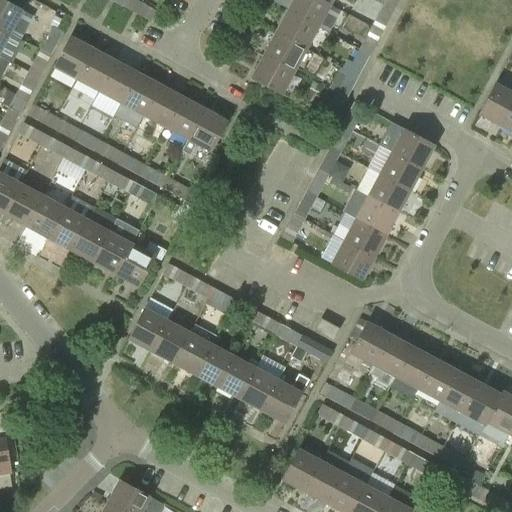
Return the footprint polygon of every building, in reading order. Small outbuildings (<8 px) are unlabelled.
[(0,0),(0,28),(11,35),(23,12),(0,0)] [(109,0),(113,2),(127,9),(131,0),(109,0)] [(155,12),(134,0),(131,0),(127,9),(131,12),(136,15),(150,22),(155,12)] [(332,5),(322,0),(293,0),(288,10),(319,27),(332,5)] [(398,0),(385,0),(383,4),(393,10),(398,0)] [(393,10),(383,4),(370,28),(380,34),(393,10)] [(319,27),(288,10),(276,32),(308,49),(319,27)] [(62,33),(57,30),(51,27),(39,50),(50,56),(62,33)] [(0,54),(11,35),(0,28),(0,54)] [(380,34),(370,28),(358,51),(368,56),(380,34)] [(308,49),(276,32),(264,55),(295,72),(308,49)] [(52,68),(75,80),(92,49),(69,37),(52,68)] [(92,49),(75,80),(98,92),(114,61),(92,49)] [(38,78),(50,56),(39,50),(27,72),(38,78)] [(368,56),(358,51),(352,62),(346,59),(341,70),(346,72),(346,73),(356,78),(368,56)] [(282,97),(295,72),(264,55),(250,80),(282,97)] [(114,61),(98,92),(120,104),(137,73),(114,61)] [(26,100),(38,78),(27,72),(15,95),(26,100)] [(137,73),(120,104),(142,116),(159,85),(137,73)] [(355,80),(345,74),(334,96),(344,101),(355,80)] [(478,115),(500,126),(511,103),(511,93),(495,84),(478,115)] [(159,85),(142,116),(165,128),(182,97),(159,85)] [(14,123),(26,100),(15,95),(3,117),(14,123)] [(332,122),(344,101),(334,96),(322,117),(332,122)] [(182,97),(165,128),(188,140),(204,109),(182,97)] [(353,102),(341,125),(352,131),(364,108),(353,102)] [(511,133),(511,103),(500,126),(511,133)] [(27,116),(50,129),(56,118),(32,105),(27,116)] [(227,122),(204,109),(188,140),(181,152),(190,157),(196,145),(210,153),(227,122)] [(0,143),(2,145),(14,123),(3,117),(0,123),(0,143)] [(56,118),(50,129),(74,142),(80,131),(78,130),(81,124),(67,117),(64,122),(56,118)] [(18,133),(41,146),(47,136),(23,123),(18,133)] [(435,146),(403,129),(403,130),(391,123),(379,146),(391,152),(422,169),(435,146)] [(340,153),(352,131),(341,125),(329,147),(340,153)] [(98,154),(104,144),(80,131),(74,142),(98,154)] [(66,159),(71,149),(47,136),(41,146),(36,155),(48,162),(54,153),(66,159)] [(122,167),(128,157),(104,144),(98,154),(122,167)] [(328,175),(340,153),(329,147),(322,161),(317,169),(328,175)] [(71,149),(66,159),(90,172),(95,162),(71,149)] [(422,169),(391,152),(386,161),(379,176),(410,192),(422,169)] [(146,180),(152,169),(128,157),(122,167),(146,180)] [(0,166),(0,213),(3,215),(20,184),(26,172),(3,160),(0,166)] [(95,162),(90,172),(114,185),(119,175),(95,162)] [(170,193),(175,182),(152,169),(146,180),(170,193)] [(316,197),(328,175),(317,169),(305,192),(316,197)] [(368,197),(399,214),(410,192),(379,176),(368,170),(357,191),(368,197)] [(119,175),(114,185),(138,198),(143,188),(119,175)] [(199,195),(175,182),(170,193),(193,206),(199,195)] [(25,227),(42,196),(20,184),(3,215),(25,227)] [(138,198),(153,207),(158,196),(143,188),(138,198)] [(303,219),(316,197),(305,192),(293,214),(303,219)] [(42,196),(25,227),(48,239),(64,208),(42,196)] [(72,196),(64,208),(48,239),(69,251),(86,220),(93,208),(72,196)] [(399,214),(368,197),(355,220),(386,237),(399,214)] [(182,209),(174,205),(169,215),(186,224),(195,207),(185,202),(182,209)] [(291,242),(303,219),(293,214),(281,237),(291,242)] [(86,220),(69,251),(92,263),(109,233),(86,220)] [(386,237),(355,220),(344,242),(375,259),(386,237)] [(109,233),(92,263),(115,276),(131,245),(109,233)] [(362,282),(375,259),(344,242),(332,265),(362,282)] [(148,245),(145,252),(131,245),(115,276),(137,288),(154,258),(160,261),(165,254),(148,245)] [(162,275),(185,287),(191,276),(168,264),(162,275)] [(191,276),(185,287),(207,299),(213,289),(202,282),(191,276)] [(230,311),(236,301),(213,289),(207,299),(202,309),(222,320),(227,310),(230,311)] [(253,323),(259,313),(236,301),(230,311),(253,323)] [(127,340),(150,353),(167,323),(144,310),(127,340)] [(276,336),(281,325),(259,313),(253,323),(276,336)] [(338,329),(320,319),(314,331),(332,341),(338,329)] [(167,323),(150,353),(172,365),(189,335),(167,323)] [(350,354),(370,365),(387,335),(366,324),(350,354)] [(298,348),(304,337),(281,325),(276,336),(298,348)] [(189,335),(172,365),(195,377),(211,347),(214,342),(205,337),(203,342),(189,335)] [(387,335),(370,365),(392,377),(409,347),(387,335)] [(304,337),(298,348),(292,358),(302,364),(308,353),(326,363),(331,352),(304,337)] [(211,347),(195,377),(217,389),(233,359),(211,347)] [(409,347),(392,377),(415,389),(431,358),(409,347)] [(437,401),(453,370),(431,358),(415,389),(437,401)] [(233,359),(217,389),(239,401),(256,371),(233,359)] [(460,413),(476,382),(453,370),(437,401),(460,413)] [(256,371),(239,401),(261,413),(277,383),(256,371)] [(298,379),(292,391),(277,383),(261,413),(285,426),(301,396),(300,396),(307,384),(298,379)] [(483,425),(499,395),(476,382),(460,413),(483,425)] [(325,398),(347,410),(353,399),(331,387),(325,398)] [(485,422),(507,434),(511,424),(511,397),(502,392),(500,395),(499,395),(483,425),(484,426),(485,422)] [(353,399),(347,410),(369,422),(375,411),(353,399)] [(316,415),(339,427),(344,417),(321,405),(316,415)] [(375,411),(369,422),(391,434),(397,423),(375,411)] [(366,429),(344,417),(339,427),(361,439),(366,429)] [(397,423),(391,434),(413,446),(419,435),(397,423)] [(389,441),(366,429),(361,439),(383,451),(389,441)] [(419,435),(413,446),(435,457),(441,447),(419,435)] [(411,453),(389,441),(383,451),(405,463),(411,453)] [(4,442),(0,443),(0,476),(9,475),(4,442)] [(441,447),(435,457),(457,469),(460,464),(463,458),(441,447)] [(281,481),(304,493),(321,462),(298,450),(281,481)] [(327,451),(321,462),(304,493),(327,505),(349,464),(327,451)] [(434,465),(411,453),(405,463),(428,475),(434,465)] [(349,464),(327,505),(339,511),(352,511),(366,486),(372,476),(349,464)] [(485,477),(460,464),(457,469),(449,484),(471,496),(477,486),(479,488),(485,477)] [(120,481),(107,504),(122,511),(143,511),(151,498),(120,481)] [(366,486),(352,511),(378,511),(387,498),(366,486)] [(387,498),(378,511),(409,511),(417,498),(393,486),(387,498)] [(499,499),(479,488),(477,486),(471,496),(494,508),(499,499)] [(501,511),(511,511),(511,505),(499,499),(494,508),(501,511)]
